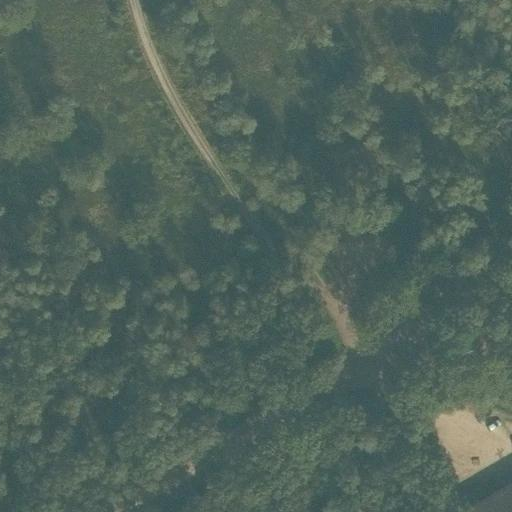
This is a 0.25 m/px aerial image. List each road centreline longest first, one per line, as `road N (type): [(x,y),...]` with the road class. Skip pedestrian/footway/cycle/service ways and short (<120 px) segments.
road 1 (track): [(366,355),(241,209),(164,87),(131,0)]
road 2 (unclassified): [(111,511),(366,355)]
road 3 (track): [(366,355),(435,423),(455,511)]
road 4 (track): [(365,511),(350,455),(297,403)]
